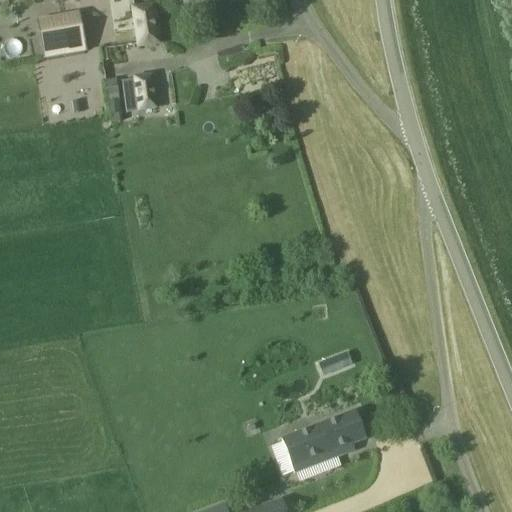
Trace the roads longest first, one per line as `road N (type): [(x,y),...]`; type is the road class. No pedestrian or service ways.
road 1 (unclassified): [(479,511),(451,438),(422,221),(426,179)]
road 2 (tertiary): [(511,399),(426,179)]
road 3 (unclassified): [(412,143),(296,15),(292,0)]
road 4 (tertiary): [(412,143),(381,0)]
